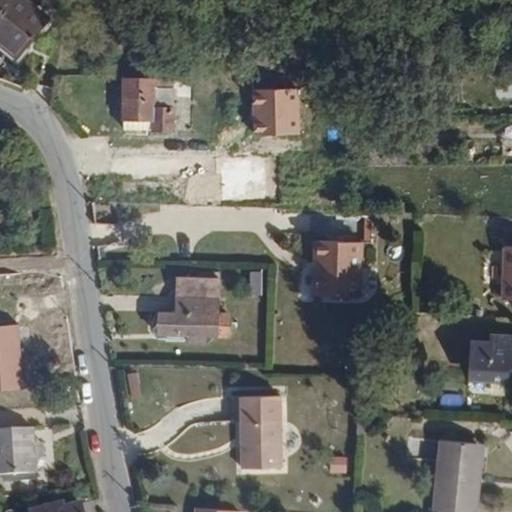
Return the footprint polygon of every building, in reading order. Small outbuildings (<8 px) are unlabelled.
[(0,0),(0,45),(16,57),(46,17),(23,0),(0,0)] [(158,107),(158,77),(126,77),(125,119),(127,119),(160,119),(160,132),(178,132),(178,106),(158,107)] [(160,132),(160,119),(127,119),(127,132),(160,132)] [(363,300),(363,243),(322,243),(321,272),(319,272),(318,299),(363,300)] [(228,345),(228,319),(215,319),(216,284),(171,282),(169,325),(158,326),(153,327),(151,330),(150,335),(150,339),(152,342),(156,344),(162,345),(188,346),(187,351),(204,351),(204,345),(228,345)] [(19,324),(0,325),(0,388),(22,388),(19,324)] [(511,335),(491,334),(491,343),(471,343),(470,371),(488,372),(488,379),(510,380),(510,370),(511,370),(511,335)] [(281,472),(282,397),(241,396),(240,472),(281,472)] [(0,479),(36,479),(36,430),(0,432),(0,479)] [(476,511),(479,486),(471,485),(474,444),(438,441),(431,511),(476,511)] [(479,486),(482,444),(474,444),(471,485),(479,486)]
